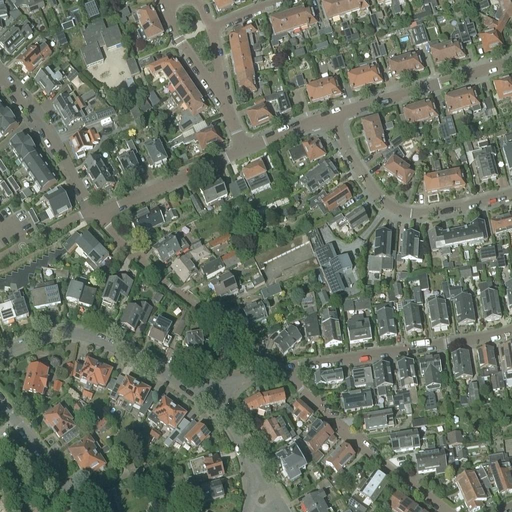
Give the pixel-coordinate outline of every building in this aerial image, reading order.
[(8,0),(12,5),(17,11),(22,7),(26,8),(27,9),(29,15),(39,11),(36,4),(34,5),(32,0),(8,0)] [(42,2),(40,0),(32,0),(34,5),(36,4),(39,11),(45,9),(43,2),(42,2)] [(57,7),(54,0),(46,0),(51,9),(57,7)] [(212,0),(218,13),(234,6),(241,3),(239,0),(212,0)] [(352,14),(347,0),(337,0),(334,1),(339,18),(352,14)] [(365,0),(347,0),(352,14),(368,9),(365,0)] [(398,8),(396,1),(398,0),(390,0),(392,4),(391,4),(393,10),(394,17),(401,15),(398,8)] [(429,0),(431,5),(432,10),(437,8),(435,0),(429,0)] [(496,20),(499,22),(498,24),(504,27),(508,18),(511,16),(511,0),(507,0),(499,3),(500,7),(495,17),(496,20)] [(9,1),(5,4),(11,12),(15,9),(9,1)] [(339,18),(334,1),(322,5),(327,22),(339,18)] [(489,9),(487,2),(475,6),(478,13),(489,9)] [(88,22),(101,17),(95,4),(83,9),(88,22)] [(140,25),(156,19),(151,7),(131,15),(135,24),(139,22),(140,25)] [(311,8),(298,12),(294,13),(300,30),(317,25),(311,8)] [(116,13),(121,25),(127,23),(125,18),(130,16),(127,9),(116,13)] [(18,12),(16,13),(12,16),(16,22),(22,17),(18,12)] [(300,30),(294,13),(283,17),(288,34),(300,30)] [(378,21),(376,15),(369,17),(374,32),(380,30),(378,21)] [(270,20),(275,38),(272,39),(273,42),(271,43),(273,49),(279,46),(278,43),(283,42),(282,40),(288,38),(287,34),(288,34),(283,17),(270,20)] [(163,36),(156,19),(140,25),(147,43),(163,36)] [(70,21),(61,24),(62,29),(72,27),(70,21)] [(102,21),(80,30),(87,49),(80,51),(86,69),(103,62),(97,45),(103,43),(107,52),(124,45),(117,27),(106,31),(102,21)] [(485,52),(502,47),(499,36),(504,27),(498,24),(497,24),(492,21),(488,27),(489,31),(493,33),(492,34),(481,37),(485,52)] [(0,46),(4,51),(30,26),(27,23),(21,28),(20,26),(15,32),(13,30),(0,42),(0,46)] [(349,31),(347,24),(341,26),(343,32),(349,31)] [(473,24),(465,27),(468,39),(476,36),(473,24)] [(447,64),(465,59),(460,44),(462,44),(463,45),(470,43),(468,39),(465,27),(464,25),(457,27),(459,32),(453,34),(451,38),(453,44),(442,48),(447,64)] [(9,57),(25,42),(30,37),(27,34),(33,29),(30,26),(4,51),(9,57)] [(253,47),(254,46),(252,35),(256,33),(253,26),(228,37),(231,51),(247,48),(253,47)] [(423,26),(416,28),(422,46),(428,44),(423,26)] [(422,46),(416,28),(410,30),(416,47),(422,46)] [(61,32),(53,35),(58,45),(65,42),(61,32)] [(131,33),(125,36),(127,41),(133,39),(131,33)] [(41,50),(44,48),(47,43),(43,40),(37,46),(36,45),(32,50),(30,48),(15,63),(22,69),(41,50)] [(434,68),(447,64),(442,48),(439,49),(437,42),(428,45),(434,68)] [(381,58),(379,53),(376,43),(370,45),(374,60),(381,58)] [(41,50),(22,69),(29,76),(50,54),(44,48),(41,50)] [(247,48),(231,51),(234,66),(250,63),(250,61),(247,48)] [(406,76),(423,71),(418,55),(401,60),(406,76)] [(155,64),(152,57),(138,63),(140,70),(155,64)] [(250,63),(234,66),(236,78),(253,75),(251,66),(263,64),(262,59),(250,61),(250,63)] [(181,72),(173,60),(149,70),(152,77),(162,73),(168,82),(181,72)] [(393,80),(406,76),(401,60),(388,64),(393,80)] [(360,72),(365,89),(382,84),(377,67),(360,72)] [(41,89),(62,73),(58,69),(50,75),(48,72),(35,81),(41,89)] [(66,80),(70,84),(79,76),(75,72),(66,80)] [(190,85),(181,72),(168,82),(176,94),(190,85)] [(352,93),(365,89),(360,72),(347,76),(352,93)] [(62,73),(41,89),(48,97),(60,88),(58,84),(66,78),(62,73)] [(236,78),(240,95),(256,92),(253,75),(236,78)] [(298,89),(305,87),(302,76),(295,78),(298,89)] [(511,79),(495,84),(500,100),(511,96),(511,101),(511,102),(511,101),(511,79)] [(323,101),(340,96),(335,80),(319,85),(323,101)] [(190,85),(176,94),(171,97),(178,108),(183,105),(197,95),(190,85)] [(310,105),(323,101),(319,85),(305,89),(310,105)] [(58,100),(71,93),(68,87),(57,97),(58,100)] [(265,98),(276,95),(275,92),(270,93),(269,89),(263,90),(265,98)] [(474,91),(459,95),(457,95),(462,112),(474,108),(475,113),(480,112),(474,91)] [(76,101),(72,95),(63,100),(54,105),(60,117),(83,104),(95,97),(93,92),(80,99),(76,101)] [(150,95),(153,109),(160,104),(153,93),(150,95)] [(276,95),(265,98),(263,98),(253,102),(255,108),(267,103),(268,103),(277,102),(280,116),(291,111),(286,94),(276,95)] [(197,95),(183,105),(188,112),(183,116),(179,130),(182,135),(193,128),(195,127),(193,125),(198,121),(196,117),(207,110),(197,95)] [(444,99),(449,116),(462,112),(457,95),(444,99)] [(484,101),(487,112),(494,110),(490,99),(484,101)] [(142,116),(153,109),(145,100),(138,110),(142,116)] [(432,103),(417,107),(416,108),(421,124),(437,119),(432,103)] [(86,108),(83,104),(60,117),(67,128),(81,120),(77,113),(86,108)] [(266,106),(248,114),(254,127),(272,119),(266,106)] [(416,108),(402,112),(409,134),(422,130),(421,124),(416,108)] [(0,126),(11,118),(4,109),(0,112),(0,126)] [(111,111),(97,116),(99,122),(115,116),(111,111)] [(0,135),(3,140),(18,127),(11,118),(0,126),(0,135)] [(453,128),(450,118),(444,120),(446,124),(448,134),(453,133),(452,129),(453,128)] [(144,127),(141,119),(134,122),(137,129),(144,127)] [(366,139),(382,134),(377,119),(361,124),(366,139)] [(448,134),(446,124),(439,126),(443,141),(445,141),(446,146),(451,145),(450,142),(451,141),(448,134)] [(152,128),(148,132),(153,139),(157,135),(152,128)] [(182,135),(167,145),(170,150),(182,144),(183,147),(194,142),(195,144),(199,142),(202,150),(221,142),(215,128),(197,136),(193,128),(182,135)] [(496,139),(504,136),(509,135),(507,129),(494,133),(496,139)] [(98,144),(97,141),(100,140),(98,135),(95,136),(93,131),(70,141),(77,160),(85,157),(84,153),(92,149),(91,147),(98,144)] [(382,134),(366,139),(370,154),(386,149),(382,134)] [(404,137),(405,143),(414,140),(412,134),(404,137)] [(398,148),(405,143),(403,135),(390,144),(394,151),(398,148)] [(15,157),(31,146),(25,136),(8,147),(15,157)] [(146,160),(150,169),(153,167),(154,168),(167,162),(159,145),(158,145),(156,140),(144,146),(149,159),(146,160)] [(477,144),(479,150),(488,147),(486,141),(477,144)] [(306,161),(308,160),(310,164),(325,157),(320,144),(316,143),(311,145),(310,142),(302,146),(302,147),(288,153),(293,164),(305,159),(306,161)] [(471,156),(473,155),(469,142),(463,143),(467,157),(471,156)] [(117,159),(119,163),(127,180),(140,174),(137,169),(138,168),(133,157),(137,155),(132,143),(127,145),(130,153),(117,159)] [(21,166),(38,155),(31,146),(15,157),(21,166)] [(511,175),(511,153),(510,147),(502,150),(509,176),(511,175)] [(398,148),(394,151),(390,154),(383,158),(382,159),(383,159),(388,166),(384,171),(395,179),(404,167),(400,164),(404,159),(398,148)] [(482,153),(489,181),(497,179),(492,158),(495,157),(493,150),(482,153)] [(482,153),(473,155),(471,156),(473,163),(475,163),(480,183),(489,181),(482,153)] [(28,176),(44,165),(38,155),(21,166),(28,176)] [(178,159),(182,166),(188,163),(185,156),(178,159)] [(88,176),(103,168),(101,165),(102,164),(99,158),(83,167),(88,176)] [(320,170),(326,166),(323,161),(317,165),(320,170)] [(449,175),(442,176),(439,162),(433,163),(436,177),(439,192),(452,190),(449,175)] [(266,176),(261,164),(242,173),(247,184),(252,182),(255,188),(260,186),(257,180),(266,176)] [(320,170),(310,177),(309,175),(303,179),(305,182),(301,185),(305,191),(306,190),(334,171),(329,164),(326,166),(320,170)] [(404,167),(395,179),(405,187),(414,175),(411,172),(413,169),(406,164),(404,167)] [(422,172),(425,167),(420,164),(417,169),(422,172)] [(34,185),(51,174),(44,165),(28,176),(34,185)] [(425,167),(422,172),(427,175),(430,169),(425,167)] [(103,168),(88,176),(93,185),(108,177),(108,176),(103,168)] [(108,177),(93,185),(99,194),(104,191),(105,194),(111,190),(110,188),(115,185),(111,179),(119,175),(117,171),(114,173),(108,176),(108,177)] [(338,178),(334,171),(306,190),(311,196),(317,192),(338,178)] [(462,172),(449,175),(452,190),(465,187),(462,172)] [(41,195),(57,184),(51,174),(34,185),(41,195)] [(436,177),(423,179),(426,195),(439,192),(436,177)] [(15,184),(11,178),(7,181),(11,187),(15,184)] [(235,184),(241,196),(248,193),(243,180),(235,184)] [(220,182),(210,186),(220,208),(224,206),(222,200),(227,197),(220,182)] [(8,190),(4,183),(0,185),(0,186),(4,192),(8,190)] [(20,191),(15,184),(11,187),(16,193),(20,191)] [(241,198),(241,196),(235,184),(227,187),(234,201),(240,197),(241,198)] [(220,208),(210,186),(200,191),(206,206),(210,205),(211,207),(213,206),(215,211),(220,208)] [(329,215),(351,200),(343,187),(327,198),(323,193),(316,198),(306,203),(311,211),(318,207),(325,217),(329,215)] [(12,196),(8,190),(4,192),(8,198),(12,196)] [(26,200),(32,196),(27,190),(22,194),(26,200)] [(49,210),(66,201),(61,190),(43,200),(49,210)] [(26,200),(22,194),(18,197),(22,203),(26,200)] [(200,206),(195,197),(190,199),(195,208),(200,206)] [(72,211),(66,201),(49,210),(54,220),(72,211)] [(173,212),(174,211),(180,208),(179,205),(177,201),(157,209),(148,214),(146,210),(134,216),(136,219),(130,222),(134,230),(167,215),(166,213),(173,210),(173,212)] [(167,215),(134,230),(137,238),(164,225),(164,227),(171,223),(171,222),(178,219),(174,211),(173,212),(173,210),(166,213),(167,215)] [(336,226),(339,231),(347,225),(351,232),(367,221),(360,210),(336,226)] [(341,216),(334,220),(336,224),(343,220),(341,216)] [(511,216),(502,219),(506,234),(511,232),(511,216)] [(506,234),(502,219),(491,222),(495,237),(506,234)] [(470,227),(470,229),(473,247),(482,245),(482,243),(487,242),(484,224),(470,227)] [(473,247),(470,229),(456,231),(459,247),(469,245),(470,247),(473,247)] [(315,230),(312,231),(308,232),(306,233),(309,241),(318,237),(318,236),(318,237),(315,230)] [(459,247),(456,231),(442,234),(446,257),(450,256),(449,249),(459,247)] [(446,257),(442,234),(442,232),(427,235),(431,253),(441,251),(442,257),(446,257)] [(76,234),(63,246),(62,247),(64,251),(67,255),(76,247),(86,258),(97,247),(86,235),(81,239),(76,234)] [(305,246),(309,244),(305,234),(300,237),(305,246)] [(381,271),(384,234),(375,234),(375,247),(373,248),(373,252),(374,253),(374,259),(368,259),(368,273),(381,274),(381,271)] [(392,235),(384,234),(381,271),(392,272),(392,261),(395,261),(395,254),(391,253),(392,235)] [(157,258),(180,242),(176,235),(171,239),(170,238),(152,251),(157,258)] [(193,252),(189,254),(192,259),(196,264),(211,257),(207,251),(210,249),(210,250),(231,241),(229,235),(208,245),(202,248),(193,252)] [(409,262),(411,236),(402,236),(402,237),(400,236),(400,242),(402,242),(401,249),(399,249),(399,255),(401,255),(401,258),(396,257),(396,264),(403,265),(403,262),(409,262)] [(419,237),(411,236),(409,262),(418,263),(418,258),(422,258),(423,249),(418,249),(419,237)] [(305,246),(300,237),(296,239),(300,248),(305,246)] [(300,248),(296,239),(291,241),(295,250),(300,248)] [(180,242),(157,258),(162,265),(180,252),(181,254),(189,249),(183,240),(181,242),(180,242)] [(295,250),(291,241),(286,243),(290,253),(295,250)] [(193,252),(202,248),(199,242),(191,246),(193,252)] [(286,243),(281,246),(286,255),(290,253),(286,243)] [(281,246),(277,248),(281,257),(286,255),(281,246)] [(97,247),(86,258),(88,260),(84,263),(101,280),(101,281),(100,283),(105,285),(110,275),(101,265),(108,258),(97,247)] [(277,248),(272,250),(276,259),(281,257),(277,248)] [(333,271),(324,274),(333,296),(343,292),(337,276),(352,270),(348,258),(337,262),(332,248),(316,255),(322,269),(330,265),(333,271)] [(272,250),(267,252),(271,262),(276,259),(272,250)] [(496,262),(495,253),(494,250),(479,253),(481,264),(496,262)] [(64,251),(61,253),(60,261),(68,256),(67,255),(64,251)] [(267,252),(262,255),(267,264),(271,262),(267,252)] [(501,252),(495,253),(496,262),(496,263),(498,269),(498,270),(506,269),(503,252),(501,252)] [(192,259),(189,254),(183,257),(184,258),(171,268),(179,278),(181,277),(185,283),(197,274),(188,262),(192,259)] [(236,254),(220,262),(202,271),(201,271),(200,271),(206,282),(206,281),(224,272),(224,273),(241,264),(236,254)] [(267,264),(262,255),(257,257),(262,266),(263,266),(267,264)] [(257,257),(253,259),(255,265),(259,272),(264,269),(263,266),(262,266),(257,257)] [(255,265),(253,259),(242,265),(244,270),(255,265)] [(316,259),(310,262),(314,272),(320,270),(317,261),(316,259)] [(36,261),(36,265),(34,273),(35,273),(41,274),(46,275),(47,270),(41,269),(42,262),(36,261)] [(310,262),(305,264),(309,274),(314,272),(310,262)] [(305,264),(300,266),(304,276),(309,274),(305,264)] [(300,266),(296,267),(300,277),(304,276),(300,266)] [(470,267),(472,278),(472,280),(479,279),(477,266),(470,267)] [(300,277),(296,267),(291,269),(291,270),(295,279),(300,277)] [(470,267),(469,267),(463,268),(457,269),(459,281),(472,278),(470,267)] [(295,279),(291,270),(286,272),(290,281),(295,279)] [(290,281),(286,272),(282,274),(283,278),(285,283),(290,281)] [(420,289),(420,292),(429,291),(426,274),(418,276),(420,289)] [(214,294),(239,281),(237,277),(231,280),(229,275),(210,284),(214,294)] [(285,283),(283,278),(274,282),(276,287),(285,283)] [(264,284),(261,279),(250,284),(253,289),(264,284)] [(84,290),(87,282),(80,280),(78,289),(71,287),(66,303),(79,307),(84,290)] [(119,286),(111,283),(110,283),(102,302),(116,307),(121,294),(127,296),(132,284),(121,280),(119,286)] [(239,281),(214,294),(219,303),(238,293),(235,289),(241,286),(239,281)] [(48,309),(61,306),(57,289),(55,290),(54,283),(43,285),(48,309)] [(105,285),(100,283),(97,290),(103,293),(105,285)] [(450,300),(448,286),(447,284),(441,284),(444,298),(435,299),(440,330),(448,328),(444,301),(450,300)] [(460,289),(466,325),(474,324),(470,299),(468,299),(467,294),(464,295),(462,284),(460,284),(460,289)] [(487,285),(492,321),(501,320),(495,284),(487,285)] [(511,312),(511,284),(505,286),(506,293),(503,293),(504,299),(507,298),(509,313),(511,312)] [(34,312),(47,309),(48,309),(43,285),(36,287),(38,293),(31,295),(34,312)] [(395,299),(394,286),(393,285),(379,290),(381,295),(386,293),(387,295),(387,294),(388,297),(381,298),(382,303),(388,302),(389,303),(396,302),(395,299)] [(466,325),(460,289),(455,290),(454,285),(448,286),(450,300),(450,302),(454,302),(458,327),(466,325)] [(492,321),(487,285),(478,286),(484,323),(492,321)] [(278,286),(276,287),(260,293),(264,302),(282,295),(278,286)] [(420,292),(420,289),(413,290),(413,294),(408,295),(409,303),(414,334),(422,332),(418,308),(423,307),(420,292)] [(97,294),(84,290),(79,307),(92,311),(97,294)] [(8,300),(9,302),(16,322),(29,318),(23,302),(24,300),(23,295),(22,292),(7,297),(8,300)] [(322,308),(330,305),(325,293),(317,296),(322,308)] [(307,317),(316,314),(314,294),(299,299),(304,312),(305,312),(307,317)] [(159,305),(163,298),(158,295),(154,302),(159,305)] [(357,298),(354,299),(356,312),(371,310),(369,296),(357,298)] [(440,330),(435,299),(427,301),(431,331),(440,330)] [(16,322),(9,302),(2,304),(3,308),(0,309),(0,317),(3,327),(16,322)] [(246,320),(269,311),(266,303),(261,306),(260,305),(243,312),(246,320)] [(414,334),(409,303),(401,304),(406,335),(414,334)] [(134,333),(138,323),(144,326),(151,310),(139,304),(136,311),(129,308),(121,327),(134,333)] [(380,339),(396,337),(392,312),(391,305),(375,308),(380,339)] [(280,306),(269,311),(246,320),(245,320),(247,327),(249,327),(249,328),(260,324),(261,326),(266,324),(265,322),(284,315),(280,306)] [(327,310),(333,347),(341,346),(341,343),(343,342),(342,333),(339,333),(338,323),(337,324),(335,309),(327,310)] [(333,347),(327,310),(322,312),(325,326),(322,326),(325,348),(333,347)] [(316,314),(307,317),(303,319),(305,328),(317,323),(316,314)] [(168,348),(172,341),(167,338),(169,334),(163,331),(166,324),(153,317),(149,325),(154,328),(149,339),(163,347),(163,346),(168,348)] [(363,321),(362,317),(357,318),(360,343),(371,341),(368,320),(363,321)] [(360,343),(357,318),(351,319),(352,323),(347,324),(347,329),(350,344),(360,343)] [(173,336),(179,338),(181,339),(188,325),(181,322),(173,336)] [(317,323),(305,328),(306,339),(319,338),(317,323)] [(278,350),(296,334),(291,328),(273,344),(278,350)] [(296,334),(278,350),(284,356),(302,340),(296,334)] [(203,356),(210,355),(208,343),(202,344),(201,336),(187,339),(186,339),(184,342),(185,346),(188,348),(189,348),(191,361),(199,359),(198,356),(203,355),(203,356)] [(511,358),(510,347),(502,349),(503,355),(500,355),(501,360),(504,360),(504,365),(500,365),(502,375),(504,375),(506,383),(511,381),(511,358)] [(502,375),(497,376),(493,350),(485,351),(489,377),(494,376),(495,380),(491,381),(493,392),(504,390),(502,375)] [(489,377),(485,351),(477,353),(481,378),(481,380),(483,380),(489,379),(489,377)] [(468,354),(460,355),(464,381),(472,379),(468,354)] [(464,381),(460,355),(451,357),(455,382),(464,381)] [(423,378),(439,375),(441,375),(438,359),(419,362),(421,378),(423,378)] [(92,386),(100,367),(88,362),(85,369),(76,365),(73,378),(80,381),(80,379),(88,382),(84,390),(82,396),(86,398),(89,392),(92,386)] [(411,393),(413,405),(418,404),(416,391),(414,391),(414,389),(417,388),(413,363),(405,364),(410,393),(411,393)] [(396,397),(392,398),(393,403),(387,404),(387,410),(400,408),(404,407),(409,406),(413,405),(411,393),(410,393),(405,364),(397,365),(401,391),(401,393),(396,394),(396,397)] [(30,368),(27,381),(47,386),(48,381),(46,380),(48,372),(47,372),(48,367),(42,366),(41,371),(30,368)] [(66,366),(64,377),(71,378),(73,367),(66,366)] [(112,373),(100,367),(92,386),(97,388),(97,386),(105,389),(112,373)] [(390,393),(389,389),(392,388),(389,367),(381,368),(385,396),(387,404),(393,403),(392,398),(392,396),(388,397),(387,393),(390,393)] [(385,396),(381,368),(373,369),(376,391),(380,390),(381,395),(383,394),(384,397),(385,396)] [(373,386),(370,369),(352,372),(353,380),(354,388),(366,387),(373,386)] [(343,383),(341,373),(314,377),(316,387),(343,383)] [(441,388),(439,375),(423,378),(426,390),(427,393),(429,394),(439,392),(440,390),(440,388),(441,388)] [(481,380),(481,378),(476,379),(477,387),(478,393),(485,392),(483,380),(481,380)] [(115,385),(116,383),(111,380),(107,390),(111,393),(115,385)] [(115,385),(111,393),(109,398),(116,402),(119,396),(125,400),(120,409),(125,412),(138,386),(127,380),(122,389),(115,385)] [(354,388),(353,380),(345,381),(346,392),(354,390),(354,388)] [(47,386),(27,381),(24,394),(35,396),(33,401),(39,403),(41,398),(43,390),(45,391),(47,386)] [(150,392),(138,386),(125,412),(130,414),(134,405),(141,408),(138,414),(144,418),(152,405),(145,401),(150,392)] [(367,392),(342,397),(344,413),(372,409),(370,399),(375,398),(373,386),(366,387),(367,392)] [(478,393),(477,387),(467,388),(470,409),(480,407),(478,393)] [(283,393),(266,396),(270,413),(269,407),(285,404),(283,393)] [(259,398),(259,397),(245,405),(246,406),(243,408),(247,415),(249,414),(250,415),(258,411),(266,414),(270,413),(266,396),(259,398)] [(163,425),(175,409),(165,401),(156,413),(154,411),(148,420),(156,426),(159,422),(163,425)] [(299,420),(305,425),(313,417),(299,404),(293,410),(297,413),(292,417),(297,422),(299,420)] [(284,413),(289,408),(286,405),(281,410),(284,413)] [(82,408),(76,412),(79,417),(85,412),(82,408)] [(52,430),(69,418),(65,414),(64,415),(59,409),(45,419),(52,430)] [(185,417),(175,409),(163,425),(167,428),(169,426),(175,431),(185,417)] [(365,425),(392,420),(391,413),(384,414),(363,417),(365,425)] [(72,423),(69,418),(52,430),(60,441),(75,430),(70,424),(72,423)] [(270,446),(281,440),(284,445),(291,441),(295,438),(293,434),(288,436),(284,428),(285,428),(280,419),(273,423),(272,420),(259,427),(261,430),(270,446)] [(108,425),(104,420),(96,425),(99,431),(108,425)] [(366,433),(387,430),(387,429),(394,428),(392,420),(365,425),(366,433)] [(411,422),(412,430),(427,428),(426,420),(411,422)] [(309,449),(327,430),(321,424),(320,426),(317,423),(310,429),(313,432),(303,443),(298,438),(295,442),(300,446),(305,453),(309,449)] [(197,449),(209,437),(199,427),(193,433),(188,428),(176,440),(173,444),(179,449),(184,444),(188,448),(189,446),(191,444),(197,449)] [(333,436),(327,430),(309,449),(305,453),(316,466),(324,457),(318,452),(329,440),(333,444),(336,440),(333,437),(333,436)] [(168,449),(176,441),(176,440),(181,435),(175,431),(174,431),(163,445),(168,449)] [(157,433),(153,438),(157,441),(161,436),(157,433)] [(391,446),(418,441),(416,433),(390,437),(391,446)] [(461,433),(447,435),(448,448),(462,446),(461,433)] [(447,447),(446,439),(438,440),(440,448),(447,447)] [(78,466),(96,454),(92,448),(93,447),(89,440),(69,453),(78,466)] [(419,450),(418,441),(391,446),(393,454),(419,450)] [(300,480),(297,475),(305,471),(299,461),(303,458),(295,443),(290,446),(292,450),(286,453),(287,455),(277,461),(291,485),(300,480)] [(332,469),(349,452),(343,446),(326,464),(332,469)] [(107,447),(96,454),(78,466),(87,480),(87,479),(88,481),(90,482),(93,482),(95,481),(96,479),(95,477),(94,475),(105,468),(98,457),(102,455),(103,457),(110,452),(107,447)] [(354,457),(349,452),(332,469),(337,475),(354,457)] [(417,466),(451,461),(450,456),(444,457),(443,453),(438,454),(415,458),(417,466)] [(219,463),(218,461),(216,456),(190,464),(194,478),(207,474),(209,482),(224,477),(219,463)] [(455,461),(451,461),(417,466),(418,475),(436,472),(437,475),(456,472),(455,461)] [(511,472),(509,465),(505,466),(497,467),(506,494),(511,492),(511,485),(509,477),(511,475),(511,472)] [(497,467),(482,470),(483,471),(487,478),(489,485),(494,483),(499,497),(506,494),(497,467)] [(467,477),(455,483),(458,490),(464,487),(465,488),(487,478),(483,471),(475,475),(473,472),(466,475),(467,477)] [(366,500),(382,478),(375,473),(367,484),(364,481),(357,490),(361,493),(359,495),(359,494),(354,498),(353,498),(346,507),(349,511),(358,511),(363,505),(366,500)] [(389,484),(382,478),(366,500),(373,505),(389,484)] [(464,487),(458,490),(464,503),(471,500),(469,497),(491,488),(489,485),(487,478),(465,488),(464,487)] [(333,489),(339,484),(334,479),(329,484),(333,489)] [(333,489),(329,484),(326,480),(317,485),(321,492),(326,491),(329,489),(331,491),(333,489)] [(219,484),(201,490),(206,504),(224,499),(219,484)] [(186,488),(188,495),(200,491),(198,485),(186,488)] [(491,488),(469,497),(471,500),(464,503),(467,511),(475,511),(479,510),(477,505),(486,501),(491,498),(488,491),(492,489),(491,488)] [(99,495),(101,502),(98,503),(100,511),(116,511),(113,499),(117,498),(115,490),(99,495)] [(314,511),(325,507),(322,502),(326,500),(323,493),(303,504),(304,506),(303,507),(305,511),(314,511)] [(0,500),(0,502),(3,507),(10,501),(6,495),(0,500)] [(391,511),(398,511),(406,501),(397,495),(387,508),(391,511)] [(398,511),(412,511),(415,508),(406,501),(398,511)]
